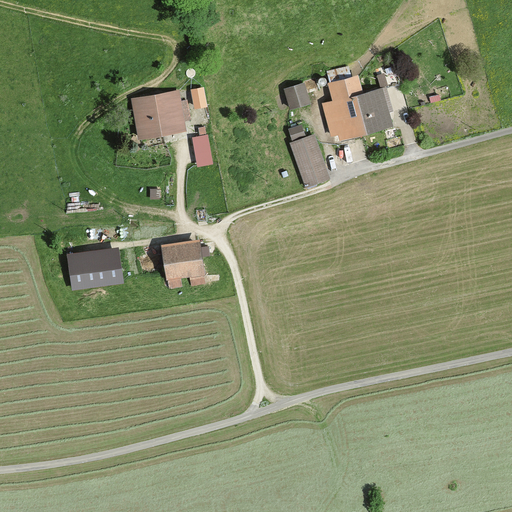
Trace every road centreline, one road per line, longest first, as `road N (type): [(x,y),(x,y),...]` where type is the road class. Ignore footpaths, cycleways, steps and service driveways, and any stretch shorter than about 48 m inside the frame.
road 1 (residential): [(511,352),(298,399),(106,455),(0,469)]
road 2 (track): [(181,217),(105,190),(82,141),(94,115),(169,70),(177,58),(172,41),(0,2)]
road 3 (track): [(213,233),(239,214),(351,175),(511,130)]
road 4 (track): [(298,399),(414,511)]
